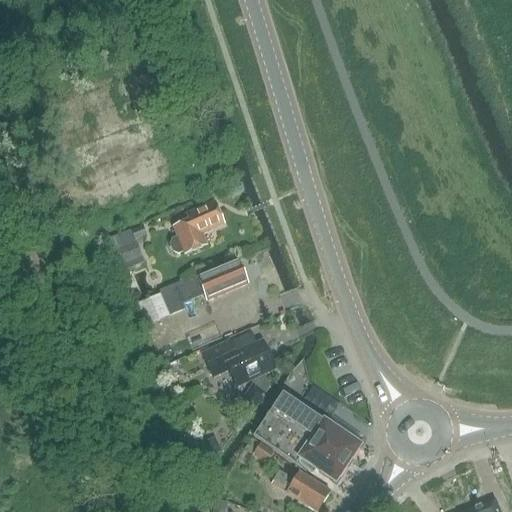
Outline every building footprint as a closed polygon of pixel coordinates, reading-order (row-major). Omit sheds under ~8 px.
[(201,235),(223,226),(214,204),(185,216),(187,222),(172,228),(184,255),(206,246),(201,235)] [(135,241),(146,236),(142,227),(109,240),(115,254),(117,253),(122,267),(143,259),(135,241)] [(237,263),(197,280),(160,295),(167,313),(182,306),(179,299),(201,290),(205,300),(216,296),(217,297),(247,285),(237,263)] [(235,387),(274,369),(262,344),(235,357),(229,344),(202,357),(212,377),(227,370),(235,387)] [(359,447),(281,395),(253,438),(295,466),(297,463),(313,473),(314,470),(335,484),(359,447)] [(266,466),(273,455),(260,445),(252,456),(266,466)] [(313,511),(317,511),(329,493),(298,474),(293,482),(278,473),(272,482),(287,492),(285,494),(313,511)] [(498,511),(494,501),(467,511),(457,511),(453,510),(448,511),(447,511),(498,511)] [(223,511),(226,506),(215,503),(212,511),(223,511)]
